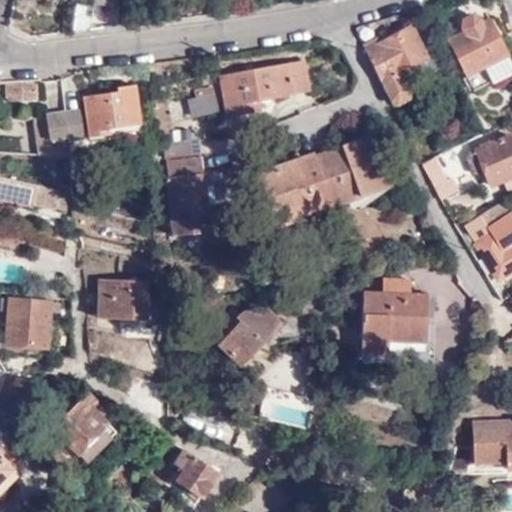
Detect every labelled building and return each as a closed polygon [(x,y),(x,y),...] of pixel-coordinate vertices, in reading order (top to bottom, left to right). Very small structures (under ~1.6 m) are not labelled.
[(118,0),(116,26),(133,24),(135,0),(118,0)] [(73,2),(72,31),(90,29),(92,3),(73,2)] [(490,83),(511,72),(511,67),(488,22),(482,25),(475,19),(466,19),(462,27),(462,35),(447,43),(465,77),(483,70),(490,83)] [(379,44),(366,51),(379,77),(390,102),(413,91),(409,83),(441,66),(435,53),(428,57),(412,28),(397,35),(395,32),(377,40),(379,44)] [(308,91),(303,63),(220,78),(227,117),(267,109),(267,100),(308,91)] [(38,103),(39,83),(12,82),(10,102),(38,103)] [(64,106),(62,82),(43,84),(46,108),(64,106)] [(139,124),(133,85),(117,87),(118,91),(83,96),(88,135),(108,133),(108,128),(139,124)] [(184,96),(186,118),(214,116),(212,93),(184,96)] [(81,113),(65,116),(68,143),(85,140),(81,113)] [(48,117),(48,119),(50,143),(65,142),(62,116),(48,117)] [(40,158),(68,162),(65,142),(50,143),(48,119),(35,121),(40,158)] [(173,129),(174,141),(179,141),(191,140),(189,128),(173,129)] [(508,193),(511,191),(511,136),(508,136),(476,149),(481,158),(473,162),(478,172),(484,170),(490,184),(501,179),(508,193)] [(164,142),(166,157),(200,153),(198,139),(191,140),(179,141),(174,141),(164,142)] [(382,180),(367,139),(313,158),(311,154),(258,174),(273,217),(289,211),(292,219),(330,205),(332,208),(370,194),(368,185),(382,180)] [(166,161),(168,179),(168,181),(171,210),(173,236),(209,232),(206,205),(201,157),(166,161)] [(425,174),(437,196),(449,189),(437,167),(425,174)] [(65,210),(65,193),(58,193),(58,189),(0,178),(0,200),(31,207),(31,205),(54,209),(54,208),(65,210)] [(479,266),(483,274),(489,270),(495,279),(511,268),(511,219),(502,205),(480,220),(488,233),(493,238),(476,249),(483,261),(479,266)] [(472,243),(476,249),(493,238),(488,233),(472,243)] [(95,317),(118,317),(145,317),(146,303),(146,279),(95,279),(95,317)] [(208,309),(214,298),(198,290),(190,302),(207,311),(208,309)] [(426,342),(428,295),(362,293),(361,355),(386,357),(387,341),(426,342)] [(53,307),(53,299),(0,297),(0,309),(3,310),(3,343),(43,343),(43,308),(53,307)] [(221,301),(214,298),(208,309),(214,312),(221,301)] [(145,317),(118,317),(119,323),(151,323),(151,303),(146,303),(145,317)] [(240,369),(279,328),(265,314),(241,321),(231,311),(208,334),(219,345),(217,347),(240,369)] [(111,343),(109,356),(132,358),(133,345),(111,343)] [(158,416),(159,388),(143,387),(143,414),(158,416)] [(106,410),(87,391),(51,426),(83,459),(114,430),(101,417),(106,410)] [(30,448),(54,471),(65,460),(41,437),(30,448)] [(468,471),(477,443),(458,442),(448,471),(468,471)] [(199,498),(217,472),(182,448),(172,464),(181,471),(174,481),(199,498)] [(0,483),(10,473),(0,462),(0,483)] [(10,473),(0,483),(0,496),(16,479),(10,473)]
